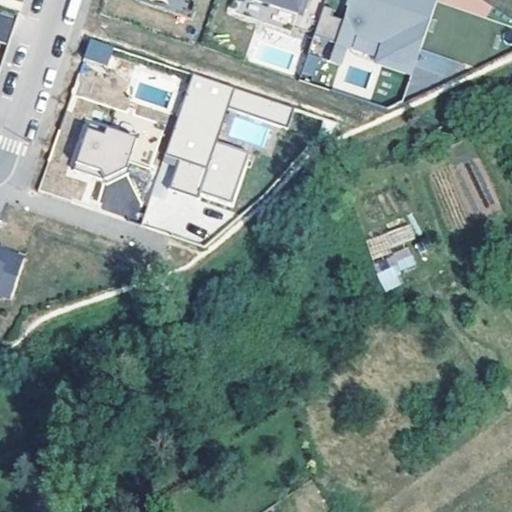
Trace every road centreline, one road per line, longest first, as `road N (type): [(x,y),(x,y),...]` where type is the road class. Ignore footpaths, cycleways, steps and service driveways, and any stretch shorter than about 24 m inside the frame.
road 1 (residential): [(0,158),(57,0)]
road 2 (unknown): [(0,173),(112,221)]
